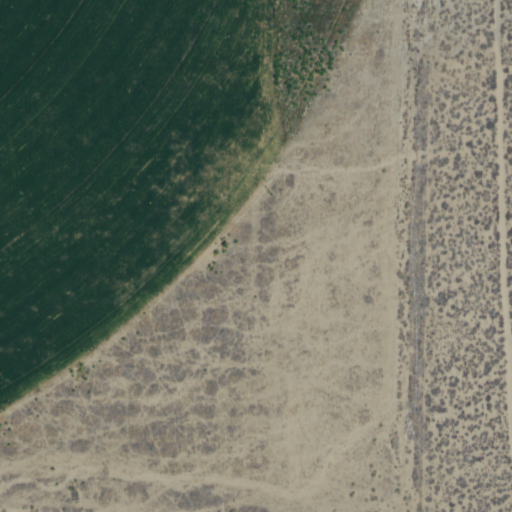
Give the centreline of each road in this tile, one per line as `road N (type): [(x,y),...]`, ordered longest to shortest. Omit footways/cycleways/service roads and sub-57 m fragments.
road 1 (track): [(401,511),(411,0)]
road 2 (track): [(497,0),(511,426)]
